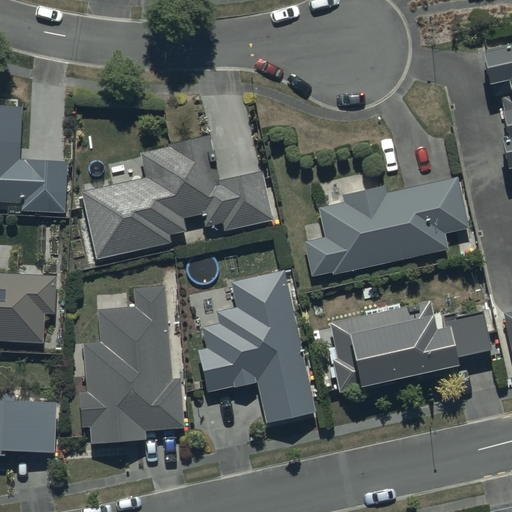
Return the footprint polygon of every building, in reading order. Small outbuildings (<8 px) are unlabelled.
[(511,34),(481,42),(493,95),(499,93),(511,90),(511,34)] [(511,90),(499,93),(500,99),(497,99),(502,124),(503,128),(511,126),(511,90)] [(20,101),(0,99),(0,195),(21,197),(21,205),(62,207),(64,156),(18,154),(20,101)] [(511,126),(503,128),(502,124),(497,125),(507,178),(511,177),(511,126)] [(144,172),(80,186),(95,253),(170,237),(168,229),(185,225),(182,213),(202,209),(205,220),(221,217),(223,225),(271,215),(260,166),(220,174),(210,129),(167,138),(167,141),(139,148),(144,172)] [(324,232),(303,236),(310,271),(446,244),(443,229),(466,224),(456,172),(386,186),(385,179),(340,188),(342,198),(318,203),(324,232)] [(206,342),(197,344),(205,388),(256,379),(264,417),(311,409),(284,265),(230,275),(235,302),(216,306),(218,318),(202,321),(206,342)] [(0,335),(41,337),(42,309),(52,309),(53,270),(0,268),(0,335)] [(181,422),(178,373),(171,373),(165,280),(132,282),(133,302),(96,304),(98,335),(82,336),(85,386),(77,386),(80,421),(88,421),(89,436),(144,433),(143,424),(181,422)] [(433,317),(429,295),(328,317),(336,353),(329,355),(336,386),(360,381),(361,385),(395,377),(392,368),(454,354),(454,351),(489,343),(481,306),(433,317)] [(0,448),(2,449),(3,442),(52,444),(54,394),(12,393),(12,388),(0,387),(0,448)]
